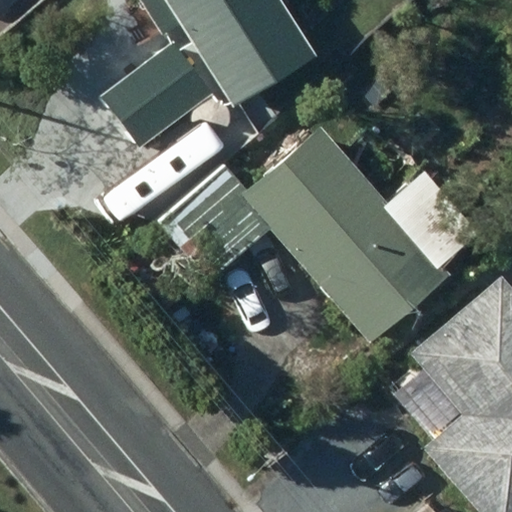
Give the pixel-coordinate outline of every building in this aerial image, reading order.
[(138,0),(159,31),(174,21),(226,102),(310,48),(278,0),(138,0)] [(170,40),(98,92),(135,145),(207,93),(170,40)] [(267,226),(368,343),(446,275),(312,119),(239,181),(224,164),(134,241),(183,298),(267,226)] [(395,386),(434,433),(421,444),(477,511),(511,511),(511,292),(497,275),(405,350),(419,367),(395,386)] [(434,511),(426,503),(415,511),(434,511)]
